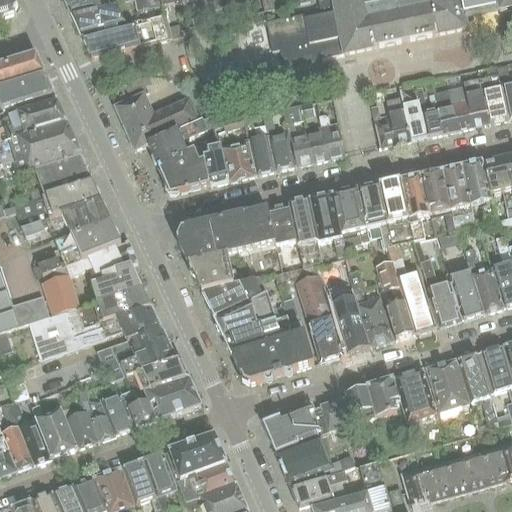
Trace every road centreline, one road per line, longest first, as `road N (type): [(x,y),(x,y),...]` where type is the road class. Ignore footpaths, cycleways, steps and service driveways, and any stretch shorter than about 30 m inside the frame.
road 1 (residential): [(511,142),(200,211),(147,234)]
road 2 (residential): [(231,411),(511,330)]
road 3 (residential): [(231,411),(0,490)]
road 4 (residential): [(147,234),(54,22)]
road 5 (residential): [(231,411),(147,234)]
